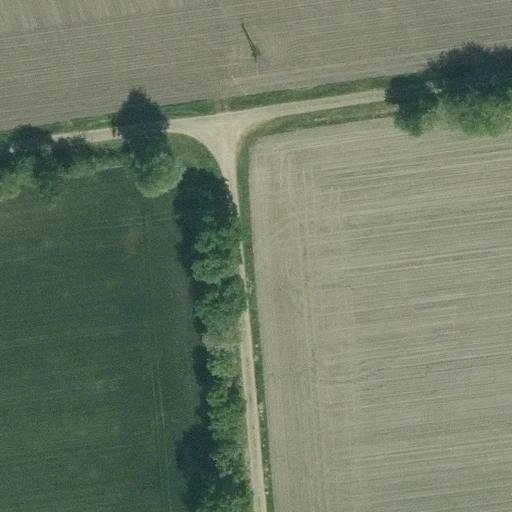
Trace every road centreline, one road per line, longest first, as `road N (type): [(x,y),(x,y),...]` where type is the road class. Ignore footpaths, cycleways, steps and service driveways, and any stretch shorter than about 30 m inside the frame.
road 1 (residential): [(261,511),(226,123)]
road 2 (residential): [(511,81),(226,123)]
road 3 (residential): [(226,123),(0,154)]
